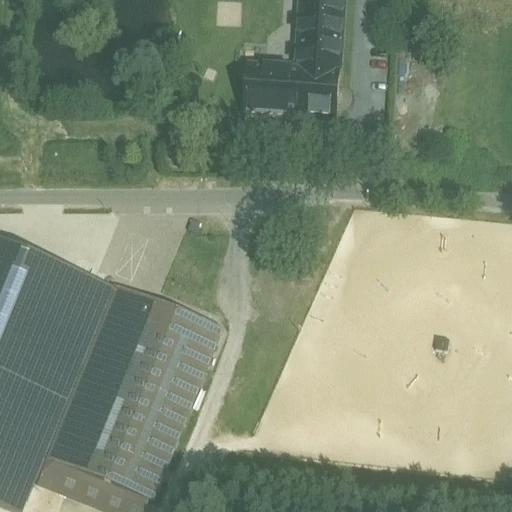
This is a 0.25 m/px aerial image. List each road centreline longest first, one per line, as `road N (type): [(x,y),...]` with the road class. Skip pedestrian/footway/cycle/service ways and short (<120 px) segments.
road 1 (residential): [(0,197),(511,201)]
road 2 (unknown): [(511,333),(340,349),(282,386),(239,450),(215,511)]
